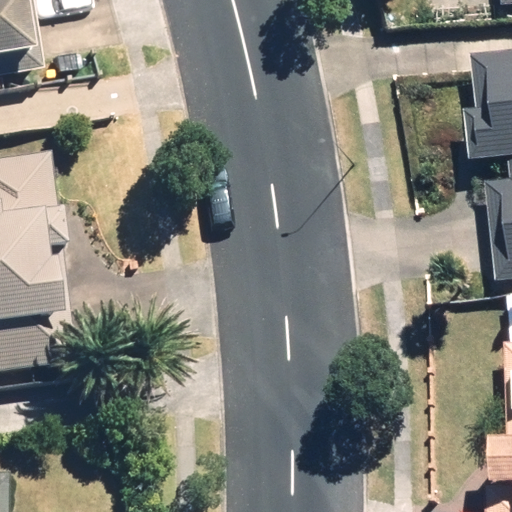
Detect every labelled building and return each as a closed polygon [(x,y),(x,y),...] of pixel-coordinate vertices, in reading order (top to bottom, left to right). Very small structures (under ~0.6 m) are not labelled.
[(0,0),(0,69),(27,65),(17,12),(31,9),(29,0),(0,0)] [(511,12),(511,0),(499,0),(500,12),(511,12)] [(511,62),(470,67),(481,171),(511,167),(511,189),(491,191),(501,291),(511,289),(511,62)] [(0,381),(72,372),(59,263),(65,263),(53,162),(0,168),(0,381)] [(511,511),(511,457),(491,457),(491,511),(511,511)] [(0,511),(5,511),(8,481),(0,480),(0,511)]
